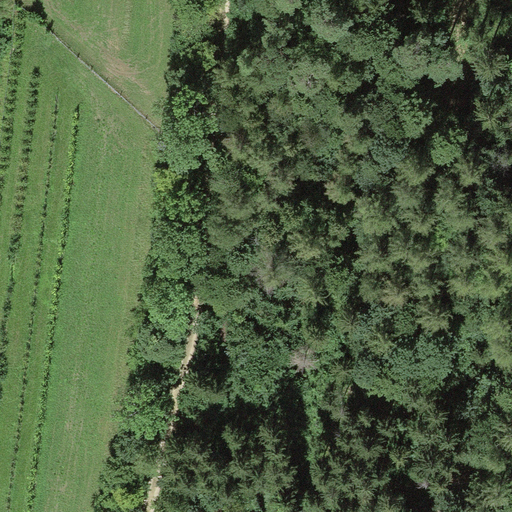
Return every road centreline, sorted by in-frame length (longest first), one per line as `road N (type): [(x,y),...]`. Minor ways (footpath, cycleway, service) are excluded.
road 1 (track): [(146,511),(207,228),(223,0)]
road 2 (track): [(443,511),(511,383)]
